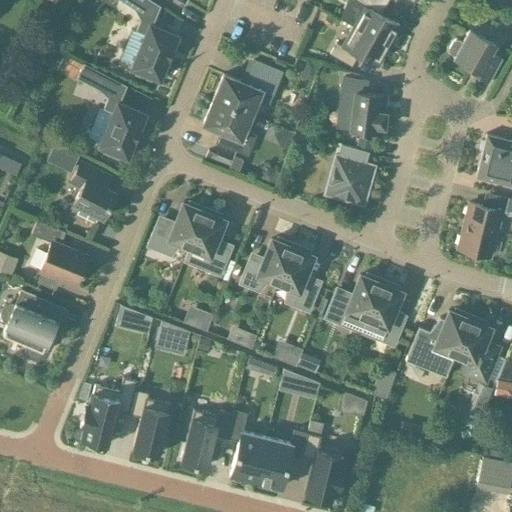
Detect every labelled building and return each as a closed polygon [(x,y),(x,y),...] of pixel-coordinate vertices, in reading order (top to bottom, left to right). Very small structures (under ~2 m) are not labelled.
[(347,0),(346,1),(340,18),(352,25),(369,34),(386,44),(392,34),(394,35),(400,24),(380,13),(386,3),(380,0),(347,0)] [(131,28),(119,58),(132,63),(131,66),(138,69),(136,73),(150,79),(152,75),(159,77),(159,76),(167,58),(172,46),(177,33),(159,26),(152,23),(140,18),(135,29),(135,30),(131,28)] [(381,53),(386,44),(369,34),(352,25),(341,45),(336,41),(330,52),(351,64),(357,54),(377,65),(383,55),(381,53)] [(448,47),(448,52),(452,56),(453,56),(453,57),(475,69),(473,74),(488,82),(502,58),(491,52),(495,43),(469,29),(462,42),(460,41),(455,39),(452,42),(448,47)] [(53,48),(46,62),(56,67),(63,54),(53,48)] [(223,72),(213,97),(251,113),(258,98),(269,102),(282,70),(254,58),(245,81),(223,72)] [(76,77),(100,90),(108,75),(83,62),(76,77)] [(383,126),(385,112),(383,111),(385,94),(365,92),(366,80),(343,76),(339,103),(353,105),(350,128),(380,131),(381,126),(383,126)] [(99,106),(87,136),(100,141),(99,144),(105,147),(104,151),(118,157),(120,153),(127,155),(135,136),(140,124),(145,112),(120,101),(107,96),(103,107),(99,106)] [(245,129),(251,113),(213,97),(202,122),(224,131),(220,142),(247,154),(256,133),(245,129)] [(54,127),(44,123),(41,129),(51,134),(54,127)] [(511,184),(511,138),(486,132),(485,138),(482,138),(480,147),(482,149),(475,176),(511,184)] [(359,137),(356,146),(369,150),(372,141),(359,137)] [(55,144),(48,159),(70,170),(77,155),(55,144)] [(365,162),(369,151),(347,144),(343,156),(335,154),(327,182),(334,195),(363,203),(371,173),(365,162)] [(20,163),(0,153),(0,154),(0,166),(15,173),(20,163)] [(243,159),(234,155),(228,168),(237,172),(243,159)] [(96,221),(99,214),(103,216),(116,190),(97,181),(102,170),(81,160),(70,180),(81,185),(73,201),(80,205),(77,211),(96,221)] [(264,166),(259,177),(270,182),(275,171),(264,166)] [(179,242),(189,246),(205,207),(187,200),(186,203),(183,202),(173,226),(157,220),(148,244),(170,254),(179,242)] [(469,201),(458,247),(489,255),(501,209),(469,201)] [(229,249),(214,243),(224,218),(221,217),(222,214),(205,207),(189,246),(183,259),(219,273),(229,249)] [(40,268),(59,276),(75,283),(86,254),(60,243),(65,230),(37,218),(31,232),(51,241),(40,268)] [(268,278),(277,282),(293,243),(276,235),(274,239),(271,238),(261,262),(250,257),(240,282),(259,289),(268,278)] [(293,243),(277,282),(287,286),(285,300),(308,309),(318,285),(303,279),(313,254),(310,253),(311,250),(293,243)] [(325,316),(361,331),(366,318),(382,279),(364,271),(363,275),(360,273),(350,298),(335,292),(325,316)] [(403,319),(392,315),(401,290),(398,289),(400,286),(382,279),(366,318),(361,331),(393,344),(403,319)] [(59,321),(64,308),(65,305),(21,287),(2,331),(27,342),(26,345),(25,347),(25,349),(26,350),(26,351),(27,352),(28,353),(29,354),(30,355),(31,355),(32,356),(34,356),(35,356),(36,355),(37,355),(39,354),(40,353),(41,352),(42,348),(46,350),(54,331),(50,329),(54,319),(59,321)] [(418,325),(405,359),(446,375),(454,355),(455,354),(471,314),(453,307),(452,311),(448,309),(445,318),(439,316),(428,330),(418,325)] [(136,309),(131,328),(147,332),(152,316),(136,309)] [(202,309),(195,326),(206,330),(213,313),(202,309)] [(500,346),(485,340),(490,326),(487,325),(488,322),(471,314),(455,354),(464,358),(463,372),(485,381),(500,346)] [(188,330),(162,320),(155,346),(183,352),(188,330)] [(248,331),(243,344),(251,347),(256,334),(248,331)] [(200,338),(198,345),(206,347),(208,340),(200,338)] [(289,343),(283,360),(295,365),(301,351),(302,348),(289,343)] [(260,358),(248,353),(245,367),(258,370),(260,358)] [(380,365),(375,378),(391,384),(396,371),(380,365)] [(85,404),(80,424),(84,425),(81,436),(107,443),(116,409),(128,412),(134,388),(137,379),(123,375),(119,389),(94,383),(89,405),(85,404)] [(315,397),(319,381),(306,376),(302,393),(315,397)] [(511,382),(497,379),(494,393),(511,396),(511,382)] [(477,381),(465,409),(480,416),(483,409),(492,388),(477,381)] [(134,388),(128,412),(140,415),(132,447),(157,453),(170,402),(146,396),(147,391),(134,388)] [(193,408),(181,459),(206,465),(214,434),(226,437),(232,412),(218,409),(217,414),(193,408)] [(232,412),(226,437),(238,440),(229,473),(255,480),(266,436),(242,430),(246,411),(233,408),(232,412)] [(380,424),(369,421),(366,431),(378,434),(380,424)] [(290,442),(266,436),(255,480),(280,486),(289,452),(301,455),(307,431),(293,428),(290,442)] [(307,431),(301,455),(313,458),(304,492),(331,499),(333,488),(337,489),(342,468),(338,467),(343,450),(318,444),(320,434),(307,431)] [(448,447),(442,476),(471,482),(477,453),(448,447)] [(505,492),(511,460),(511,459),(510,459),(481,454),(476,485),(505,492)] [(374,469),(370,486),(392,491),(387,511),(419,511),(423,496),(402,491),(405,476),(374,469)]
